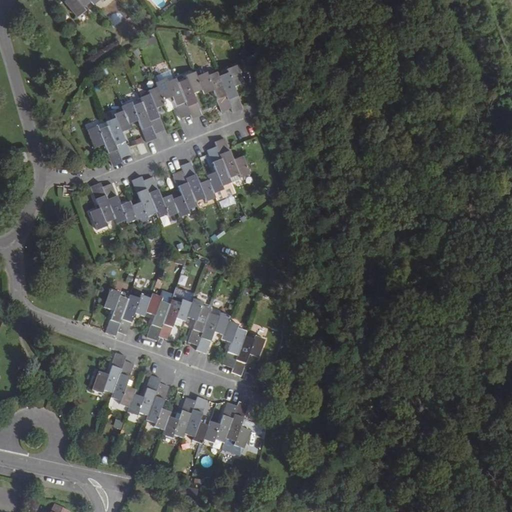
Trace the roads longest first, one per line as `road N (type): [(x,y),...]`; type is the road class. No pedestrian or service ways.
road 1 (residential): [(12,246),(16,295),(28,312),(254,395)]
road 2 (residential): [(243,120),(116,175),(41,176)]
road 3 (residential): [(2,16),(41,176)]
road 4 (residential): [(105,511),(90,480),(0,458)]
